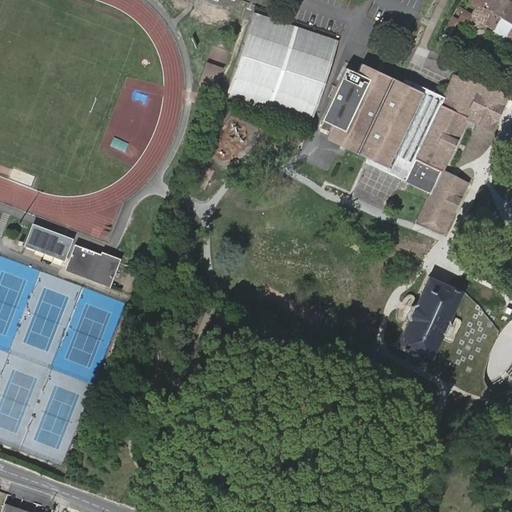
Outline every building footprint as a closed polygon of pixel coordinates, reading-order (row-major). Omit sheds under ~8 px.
[(479,0),(478,3),(488,8),(492,0),(479,0)] [(492,0),(488,8),(511,23),(511,1),(510,0),(492,0)] [(482,22),(507,39),(508,37),(511,31),(511,23),(488,8),(478,3),(471,15),(482,22)] [(338,39),(254,10),(225,99),(310,127),(338,39)] [(463,10),(457,21),(465,25),(467,22),(471,15),(463,10)] [(479,25),(482,22),(471,15),(467,22),(472,25),(479,25)] [(484,44),(471,40),(469,48),(482,52),(484,44)] [(200,83),(219,87),(223,66),(205,62),(200,83)] [(358,73),(345,67),(321,120),(323,122),(320,129),(329,133),(327,136),(342,143),(341,146),(367,158),(365,162),(405,180),(404,181),(430,193),(417,224),(443,234),(467,183),(442,170),(466,119),(491,130),(509,93),(455,74),(445,96),(409,80),(405,78),(403,82),(402,81),(362,63),(358,73)] [(70,240),(33,226),(27,244),(63,259),(70,240)] [(100,281),(99,283),(109,287),(119,260),(102,253),(100,255),(75,246),(69,262),(76,265),(74,271),(100,281)] [(66,270),(99,283),(100,281),(74,271),(76,265),(69,262),(66,270)] [(511,280),(475,264),(470,275),(462,292),(429,277),(416,303),(411,305),(408,313),(410,318),(398,347),(430,362),(425,373),(420,386),(434,394),(444,398),(511,423),(511,280)]
